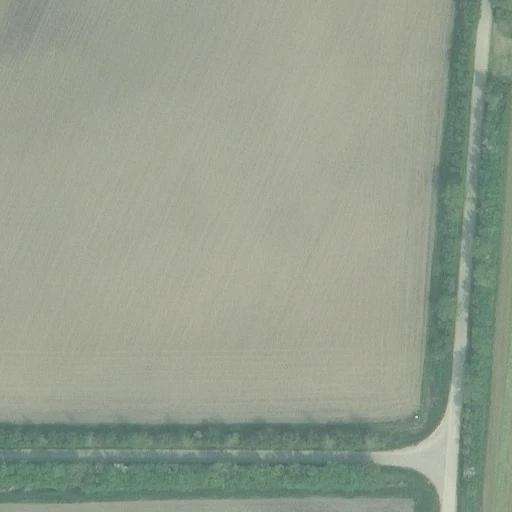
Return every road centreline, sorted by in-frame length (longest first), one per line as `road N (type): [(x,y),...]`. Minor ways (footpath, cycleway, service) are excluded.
road 1 (unclassified): [(451,459),(486,0)]
road 2 (unclassified): [(451,459),(0,456)]
